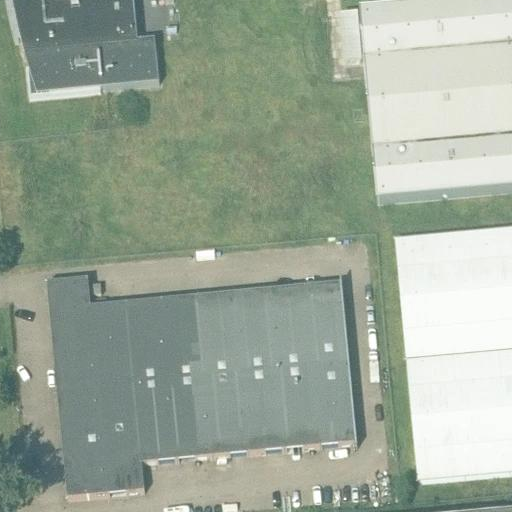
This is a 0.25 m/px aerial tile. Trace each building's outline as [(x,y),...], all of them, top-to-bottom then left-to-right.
[(11,0),(12,5),(24,56),(29,72),(31,99),(106,92),(159,87),(155,43),(138,44),(133,0),(11,0)] [(361,15),(378,205),(511,192),(511,7),(499,9),(498,0),(396,0),(397,12),(361,15)] [(511,232),(396,244),(419,486),(511,477),(511,232)] [(67,502),(127,497),(145,495),(142,467),(356,447),(356,450),(357,450),(341,283),(340,283),(340,287),(91,310),(88,282),(47,286),(67,502)] [(100,287),(90,288),(91,298),(101,297),(100,287)]
